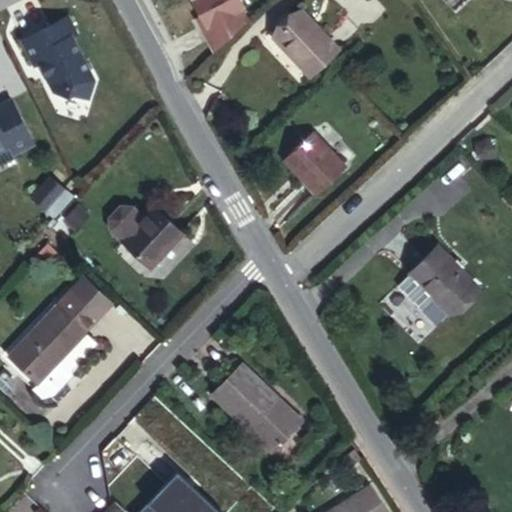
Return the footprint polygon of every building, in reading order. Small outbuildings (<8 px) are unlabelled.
[(188,0),(202,25),(198,27),(210,50),(244,19),(238,9),(241,7),(237,0),(188,0)] [(308,79),(337,51),(301,9),(272,38),(308,79)] [(95,85),(72,41),(77,38),(69,19),(23,43),(35,68),(44,65),(49,76),(47,80),(54,94),(66,97),(73,95),(88,101),(95,85)] [(40,152),(15,105),(0,112),(0,166),(5,174),(20,166),(18,161),(40,152)] [(349,166),(315,132),(286,161),(318,196),(349,166)] [(73,198),(60,184),(40,204),(53,217),(73,198)] [(180,239),(148,208),(141,216),(129,205),(118,205),(106,216),(106,227),(150,270),(180,239)] [(74,206),(66,226),(80,232),(88,212),(74,206)] [(480,291),(441,246),(408,277),(445,322),(480,291)] [(100,316),(71,288),(56,304),(84,332),(100,316)] [(37,384),(87,335),(84,332),(56,304),(8,355),(37,384)] [(281,406),(243,364),(209,398),(249,438),(281,406)] [(214,511),(180,478),(144,511),(214,511)] [(385,511),(366,486),(332,511),(385,511)]
